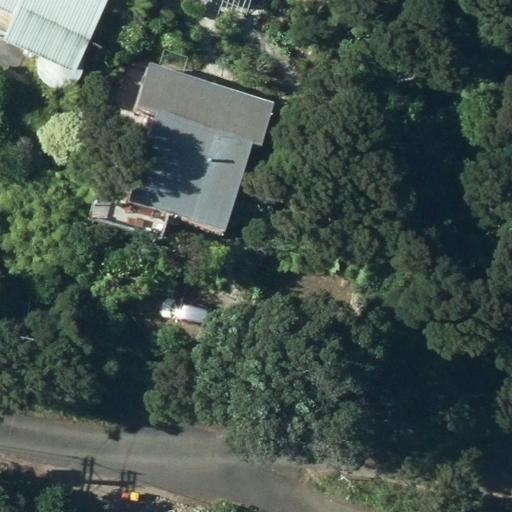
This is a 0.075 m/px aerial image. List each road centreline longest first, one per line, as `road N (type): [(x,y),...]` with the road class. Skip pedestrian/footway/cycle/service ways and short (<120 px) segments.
road 1 (unclassified): [(152,461),(310,427),(511,488)]
road 2 (unclassified): [(320,511),(152,461)]
road 3 (unclassified): [(152,461),(0,431)]
